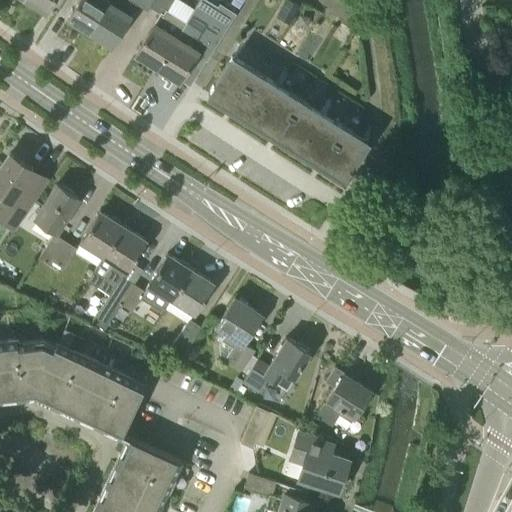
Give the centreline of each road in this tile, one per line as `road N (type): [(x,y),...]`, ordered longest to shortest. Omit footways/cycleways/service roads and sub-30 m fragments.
road 1 (secondary): [(511,398),(0,64)]
road 2 (residential): [(88,511),(119,445),(34,410),(0,415)]
